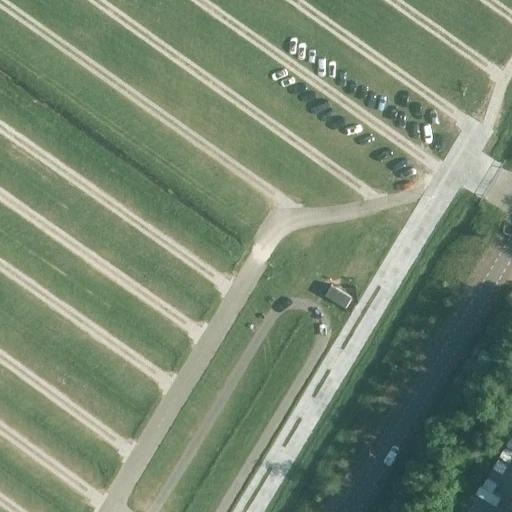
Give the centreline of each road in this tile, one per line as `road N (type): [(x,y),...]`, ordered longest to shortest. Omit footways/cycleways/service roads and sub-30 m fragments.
road 1 (track): [(262,511),(452,196),(444,187)]
road 2 (tertiary): [(351,511),(511,245)]
